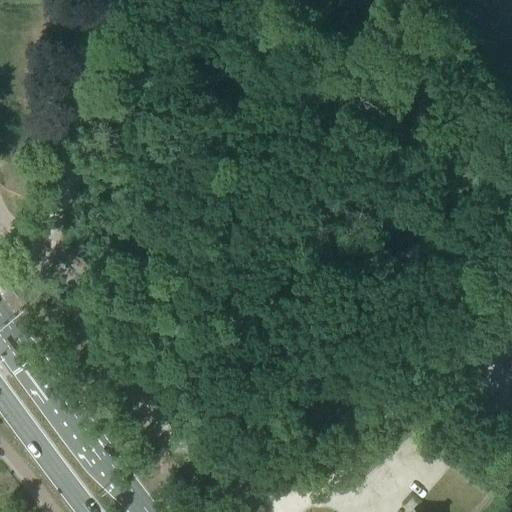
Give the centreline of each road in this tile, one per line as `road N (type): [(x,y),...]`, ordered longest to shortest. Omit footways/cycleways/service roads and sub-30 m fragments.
road 1 (track): [(248,479),(511,232)]
road 2 (primary): [(146,511),(0,318)]
road 3 (primary): [(0,396),(87,511)]
